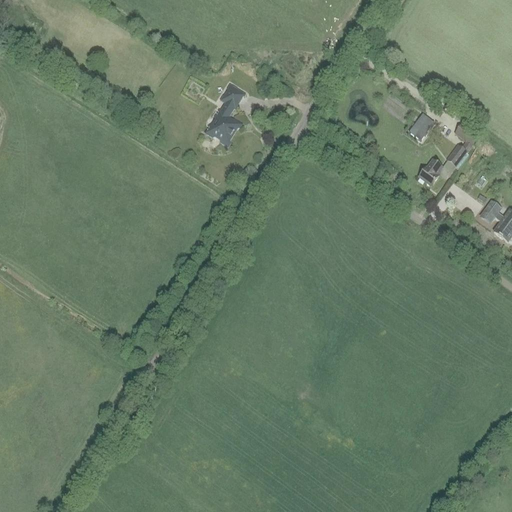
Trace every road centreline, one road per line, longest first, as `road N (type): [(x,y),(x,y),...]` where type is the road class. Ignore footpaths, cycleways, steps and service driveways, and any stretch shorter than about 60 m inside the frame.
road 1 (unclassified): [(63,511),(297,131)]
road 2 (unclassified): [(511,288),(297,131)]
road 3 (unclassified): [(297,131),(379,0)]
